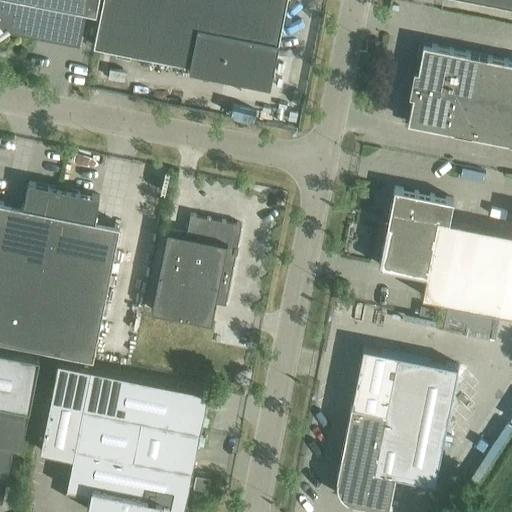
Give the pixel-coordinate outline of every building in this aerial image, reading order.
[(0,0),(0,23),(4,29),(80,45),(87,9),(96,11),(98,0),(0,0)] [(275,59),(287,0),(102,0),(94,44),(190,63),(189,68),(229,76),(235,78),(241,81),(243,79),(270,84),(273,73),(275,72),(275,66),(275,59)] [(511,59),(424,42),(418,68),(414,67),(409,93),(413,93),(408,120),(511,140),(511,59)] [(60,211),(64,187),(29,180),(24,204),(60,211)] [(438,215),(449,218),(453,197),(395,185),(379,263),(426,273),(438,215)] [(100,194),(64,187),(60,211),(95,218),(100,194)] [(0,337),(33,344),(60,211),(24,204),(0,198),(0,337)] [(120,223),(95,218),(60,211),(33,344),(94,356),(120,223)] [(226,302),(242,222),(191,212),(187,232),(167,228),(151,308),(212,321),(216,300),(226,302)] [(499,309),(511,241),(511,230),(449,218),(438,215),(426,273),(422,294),(499,309)] [(511,241),(499,309),(511,311),(511,241)] [(390,405),(400,351),(363,344),(353,397),(390,405)] [(0,399),(30,406),(40,353),(0,345),(0,399)] [(458,363),(400,351),(390,405),(353,397),(337,476),(337,482),(338,488),(342,494),(347,497),(353,500),(389,506),(396,472),(435,480),(458,363)] [(73,455),(91,366),(58,359),(40,449),(73,455)] [(184,511),(208,389),(91,366),(73,455),(66,487),(90,492),(87,508),(106,511),(159,511),(160,506),(184,511)] [(0,500),(3,501),(14,444),(22,445),(30,406),(0,399),(0,500)]
